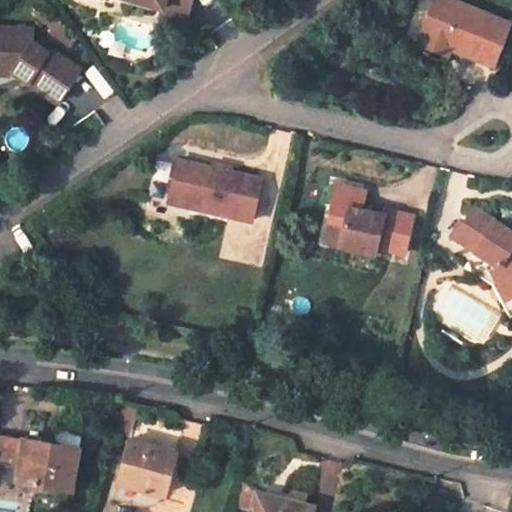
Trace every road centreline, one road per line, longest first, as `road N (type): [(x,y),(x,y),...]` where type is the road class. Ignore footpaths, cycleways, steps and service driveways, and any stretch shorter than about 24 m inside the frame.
road 1 (tertiary): [(0,357),(263,399),(511,465)]
road 2 (residential): [(192,84),(416,145)]
road 3 (residential): [(0,213),(192,84)]
road 4 (residential): [(192,84),(319,0)]
